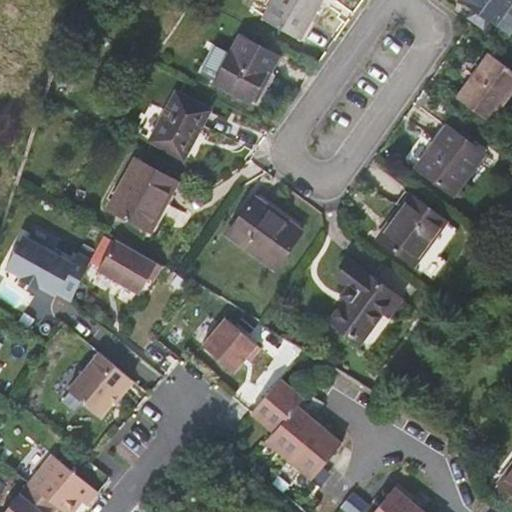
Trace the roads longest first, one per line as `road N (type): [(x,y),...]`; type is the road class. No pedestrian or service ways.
road 1 (residential): [(390,0),(281,140),(279,158),(322,186),(424,45),(419,23)]
road 2 (residential): [(454,511),(434,465),(328,392)]
